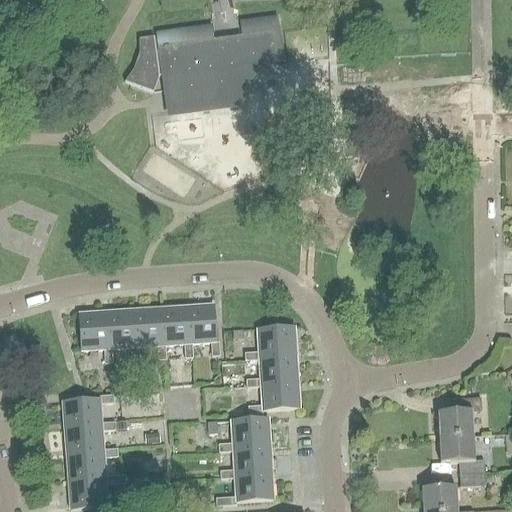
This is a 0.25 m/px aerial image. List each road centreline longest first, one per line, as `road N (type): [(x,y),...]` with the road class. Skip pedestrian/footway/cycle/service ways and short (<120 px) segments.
road 1 (residential): [(342,390),(338,350),(311,302),(275,278),(142,278),(0,291)]
road 2 (unclassified): [(342,390),(451,366),(472,348),(482,312),(483,136)]
road 3 (residential): [(335,511),(331,435),(342,390)]
